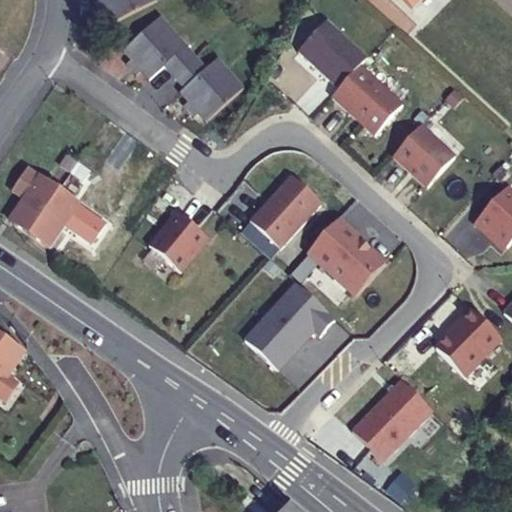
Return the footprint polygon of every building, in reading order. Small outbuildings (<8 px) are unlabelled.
[(98,18),(104,15),(109,25),(154,3),(153,0),(97,0),(98,1),(91,4),(98,18)] [(421,0),(401,0),(411,10),(421,0)] [(179,95),(188,104),(183,109),(193,119),(198,115),(205,123),(243,89),(217,60),(206,71),(196,59),(158,19),(121,54),(130,63),(125,67),(134,77),(139,73),(147,82),(163,67),(174,79),(184,90),(179,95)] [(298,55),(339,92),(361,69),(368,60),(327,23),(298,55)] [(0,63),(6,68),(12,59),(0,51),(0,63)] [(339,92),(333,99),(375,138),(403,108),(361,69),(339,92)] [(421,128),(393,159),(427,190),(455,159),(421,128)] [(68,181),(75,171),(79,165),(68,157),(57,172),(68,181)] [(79,165),(75,171),(88,180),(81,191),(87,196),(103,174),(83,159),(79,165)] [(29,234),(59,192),(17,162),(2,182),(28,200),(12,222),(29,234)] [(291,178),(249,224),(280,252),(321,206),(291,178)] [(105,225),(59,192),(29,234),(49,247),(64,227),(91,245),(105,225)] [(511,197),(506,192),(476,226),(495,243),(497,241),(508,251),(511,245),(511,197)] [(208,239),(176,213),(148,246),(180,272),(208,239)] [(363,242),(339,220),(307,256),(355,299),(385,266),(361,244),(363,242)] [(319,338),(335,322),(295,286),(244,342),(277,372),(313,333),(319,338)] [(511,305),(503,315),(511,324),(511,305)] [(501,342),(470,311),(459,323),(461,325),(449,338),(435,351),(464,380),(501,342)] [(4,339),(0,345),(0,401),(20,415),(35,395),(7,376),(22,352),(4,339)] [(432,414),(400,383),(351,433),(382,464),(432,414)]
